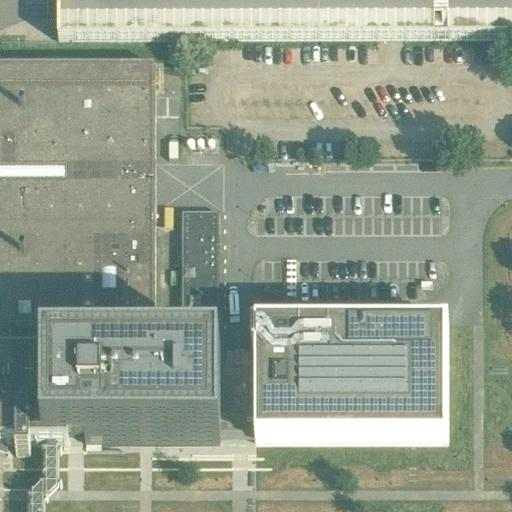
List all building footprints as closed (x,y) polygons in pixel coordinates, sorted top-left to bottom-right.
[(511,0),(57,0),(57,15),(57,27),(58,46),(58,50),(186,50),(390,49),(511,48),(511,0)] [(39,448),(46,447),(57,448),(64,447),(64,448),(68,448),(68,439),(68,358),(69,358),(69,357),(64,357),(39,357),(36,357),(11,357),(11,343),(95,343),(95,333),(155,333),(155,87),(155,69),(0,68),(0,448),(7,448),(10,448),(16,447),(16,458),(30,458),(30,447),(33,447),(36,447),(36,448),(39,448)] [(181,329),(219,329),(219,216),(181,216),(181,329)] [(86,447),(99,447),(146,447),(220,447),(220,435),(230,435),(230,436),(230,437),(231,438),(231,439),(233,440),(234,440),(235,440),(236,440),(237,440),(238,439),(239,438),(240,437),(240,436),(240,435),(255,435),(255,447),(447,447),(447,327),(255,327),(255,358),(80,358),(80,360),(80,366),(69,366),(69,358),(68,358),(68,439),(75,439),(88,439),(88,444),(86,444),(86,447)] [(33,493),(32,511),(43,511),(43,501),(57,488),(57,448),(46,447),(47,481),(33,493)]
